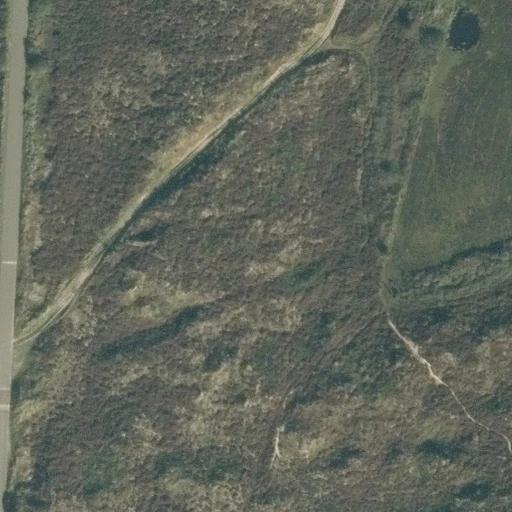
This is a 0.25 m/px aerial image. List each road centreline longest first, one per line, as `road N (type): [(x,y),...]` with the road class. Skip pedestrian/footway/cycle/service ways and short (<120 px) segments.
road 1 (unknown): [(0,351),(30,342),(60,313),(157,188),(320,45),(345,0)]
road 2 (unclassified): [(0,418),(20,0)]
